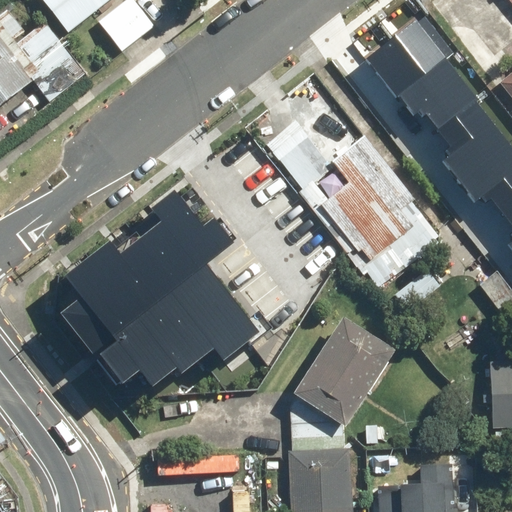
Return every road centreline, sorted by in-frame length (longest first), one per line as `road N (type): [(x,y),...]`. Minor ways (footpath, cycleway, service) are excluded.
road 1 (residential): [(301,0),(0,247)]
road 2 (tertiary): [(0,369),(65,465),(81,511)]
